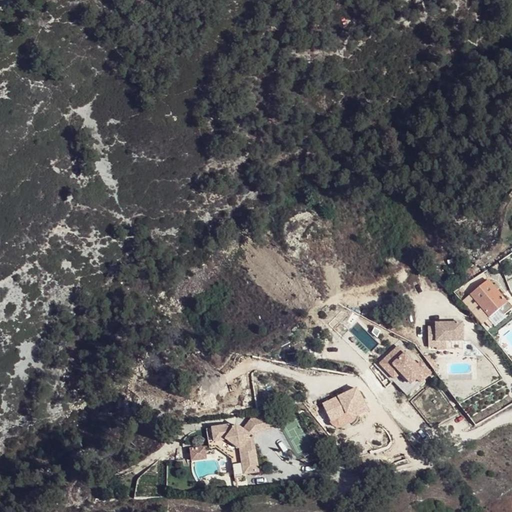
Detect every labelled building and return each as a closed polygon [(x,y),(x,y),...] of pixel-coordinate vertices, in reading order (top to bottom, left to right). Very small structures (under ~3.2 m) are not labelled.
[(488,282),(480,289),(500,312),(501,311),(505,316),(511,310),(497,292),(500,289),(497,286),(493,289),(488,282)] [(500,312),(480,289),(471,296),(491,320),(500,312)] [(438,329),(428,329),(429,348),(438,348),(438,344),(465,342),(464,323),(437,325),(438,329)] [(448,350),(448,343),(438,344),(438,348),(438,352),(448,350)] [(398,347),(379,363),(386,371),(393,366),(400,373),(410,384),(422,374),(398,347)] [(432,358),(425,358),(436,373),(440,370),(432,358)] [(393,366),(386,371),(393,379),(400,373),(393,366)] [(359,390),(326,407),(335,424),(367,407),(359,390)] [(367,407),(335,424),(336,427),(340,428),(344,429),(350,426),(355,422),(357,420),(357,418),(370,412),(367,407)] [(276,423),(269,412),(248,425),(254,436),(276,423)] [(213,433),(215,447),(228,445),(242,455),(246,479),(261,477),(256,445),(251,442),(252,440),(238,430),(235,433),(230,429),(213,433)] [(213,433),(207,434),(210,453),(217,453),(233,464),(237,484),(247,483),(246,479),(242,455),(228,445),(215,447),(213,433)] [(206,452),(192,454),(194,466),(208,464),(206,452)]
